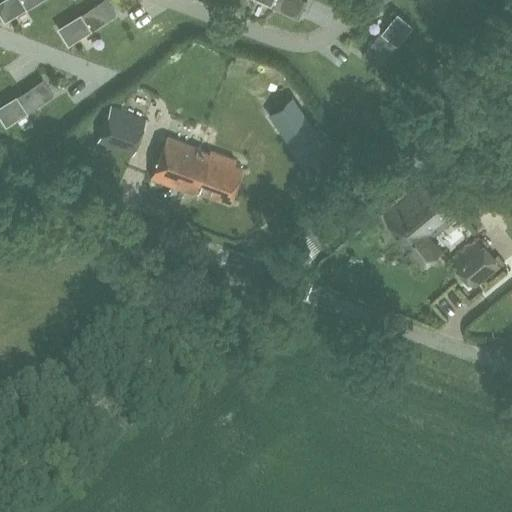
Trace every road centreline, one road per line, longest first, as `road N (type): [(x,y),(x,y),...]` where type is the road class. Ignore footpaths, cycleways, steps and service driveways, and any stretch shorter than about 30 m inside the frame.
road 1 (tertiary): [(0,498),(269,278)]
road 2 (tertiary): [(269,278),(511,82)]
road 3 (unclassified): [(269,278),(0,178)]
road 4 (unclassified): [(511,367),(269,278)]
